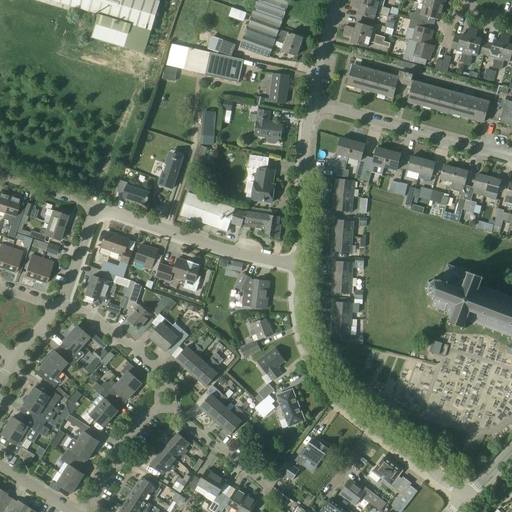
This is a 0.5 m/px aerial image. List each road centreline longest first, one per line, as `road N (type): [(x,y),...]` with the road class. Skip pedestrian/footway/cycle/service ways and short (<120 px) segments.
road 1 (residential): [(467,496),(381,430),(325,369),(301,316),(294,264)]
road 2 (residential): [(294,264),(111,210),(97,214)]
road 3 (residential): [(511,158),(319,105)]
road 4 (residential): [(294,264),(305,129),(319,105)]
road 5 (residential): [(174,405),(171,385),(89,312),(58,306)]
road 6 (residential): [(84,511),(126,437),(156,408),(174,405)]
road 7 (residential): [(272,486),(234,454),(215,451),(174,405)]
